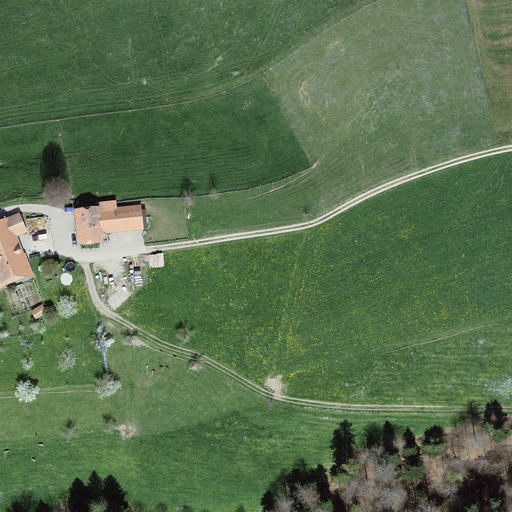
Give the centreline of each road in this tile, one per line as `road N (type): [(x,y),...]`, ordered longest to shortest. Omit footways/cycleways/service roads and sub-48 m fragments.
road 1 (track): [(82,254),(98,310),(282,399),(357,408),(511,408)]
road 2 (track): [(511,149),(420,169),(299,226),(137,250)]
